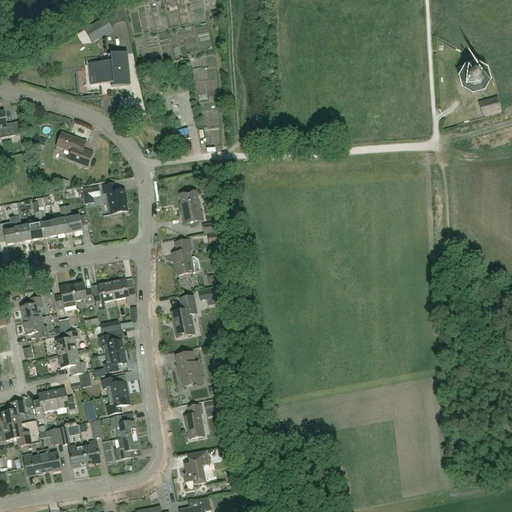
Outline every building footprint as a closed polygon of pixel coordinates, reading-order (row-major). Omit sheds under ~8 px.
[(123,10),(113,13),(117,24),(127,20),(123,10)] [(92,44),(114,31),(113,30),(111,27),(106,18),(84,30),(84,31),(92,44)] [(109,63),(89,65),(91,86),(111,84),(111,88),(130,86),(127,54),(108,56),(109,63)] [(464,78),(464,80),(465,80),(467,85),(466,86),(467,87),(468,87),(473,89),(473,91),(474,91),(474,90),(480,88),(481,89),(482,88),(481,87),(484,82),(485,82),(485,80),(484,80),(482,75),(483,74),(482,73),(481,73),(476,71),(476,70),(475,70),(475,71),(470,72),(469,71),(468,73),(466,78),(464,78)] [(181,98),(183,113),(178,115),(180,124),(184,123),(185,129),(198,127),(192,96),(181,98)] [(497,100),(480,104),(483,115),(500,111),(497,100)] [(209,118),(209,130),(219,129),(219,111),(212,111),(212,118),(209,118)] [(7,125),(5,112),(0,113),(0,139),(15,136),(13,124),(7,125)] [(21,122),(13,124),(15,136),(24,134),(21,122)] [(86,143),(62,134),(57,147),(72,153),(69,160),(88,168),(93,154),(83,151),(86,143)] [(127,200),(125,191),(117,192),(115,184),(103,186),(104,195),(107,195),(111,216),(128,213),(126,200),(127,200)] [(94,204),(93,199),(101,197),(99,188),(82,192),(85,206),(94,204)] [(181,210),(182,218),(184,226),(203,222),(201,213),(200,214),(196,193),(179,196),(182,210),(181,210)] [(69,207),(65,208),(70,235),(83,233),(80,217),(71,218),(69,207)] [(62,220),(54,221),(57,237),(70,235),(65,208),(60,209),(62,220)] [(45,212),(40,213),(44,240),(57,237),(54,221),(47,223),(45,212)] [(37,225),(29,226),(32,242),(44,240),(40,213),(35,214),(37,225)] [(19,217),(14,218),(19,245),(32,242),(29,226),(21,228),(19,217)] [(19,245),(14,218),(10,219),(12,230),(3,231),(2,228),(0,227),(0,240),(5,239),(6,247),(19,245)] [(216,224),(203,226),(204,234),(218,232),(216,224)] [(209,237),(210,245),(220,244),(219,236),(209,237)] [(176,254),(171,255),(173,262),(174,262),(177,277),(200,272),(198,261),(194,258),(190,259),(189,252),(191,252),(189,241),(174,244),(176,254)] [(219,276),(209,277),(209,287),(220,286),(219,276)] [(112,283),(116,302),(127,300),(128,306),(137,304),(134,289),(128,290),(126,280),(112,283)] [(84,283),(71,285),(75,303),(87,300),(88,305),(94,304),(91,290),(85,291),(84,283)] [(116,302),(112,283),(99,286),(101,295),(94,297),(97,312),(107,310),(106,304),(116,302)] [(75,303),(71,285),(60,288),(62,296),(56,298),(58,311),(64,310),(64,309),(76,307),(75,303)] [(218,298),(216,291),(199,294),(200,301),(218,298)] [(182,312),(172,314),(177,339),(194,336),(190,316),(197,315),(193,297),(180,300),(182,312)] [(30,306),(21,308),(24,323),(43,319),(41,309),(44,309),(41,298),(29,301),(30,306)] [(137,308),(131,309),(132,323),(121,325),(122,331),(135,329),(134,324),(137,323),(138,322),(137,308)] [(37,341),(49,338),(47,327),(45,328),(43,319),(24,323),(27,337),(36,335),(37,341)] [(61,334),(70,332),(68,320),(59,322),(61,334)] [(59,357),(79,353),(76,341),(80,340),(79,332),(64,335),(66,341),(56,343),(59,357)] [(125,352),(123,340),(114,342),(113,336),(98,339),(100,349),(104,348),(106,356),(125,352)] [(127,365),(125,352),(106,356),(107,365),(104,365),(106,375),(120,372),(119,366),(127,365)] [(79,353),(59,357),(62,370),(70,368),(72,377),(87,374),(85,364),(81,364),(79,353)] [(176,357),(177,363),(179,374),(181,373),(184,388),(202,384),(198,363),(194,364),(192,353),(176,357)] [(118,385),(116,378),(102,381),(104,390),(107,390),(109,398),(129,395),(126,383),(118,385)] [(52,392),(56,412),(68,409),(69,414),(77,412),(74,398),(68,399),(66,389),(52,392)] [(44,414),(56,412),(52,392),(38,395),(39,400),(33,401),(37,420),(45,418),(44,414)] [(131,406),(129,395),(109,398),(111,407),(107,408),(109,417),(123,414),(122,408),(131,406)] [(0,416),(3,429),(22,425),(20,416),(26,415),(23,402),(11,405),(12,413),(0,415),(0,416)] [(218,402),(204,405),(206,412),(219,409),(218,402)] [(187,429),(190,441),(205,438),(200,415),(203,415),(201,406),(187,409),(189,417),(184,418),(186,429),(187,429)] [(117,430),(119,440),(137,437),(134,423),(125,425),(123,417),(111,420),(113,431),(117,430)] [(94,440),(101,439),(98,422),(91,424),(94,440)] [(24,435),(22,425),(3,429),(5,443),(18,441),(20,448),(32,446),(30,434),(24,435)] [(59,430),(62,445),(62,447),(70,445),(66,429),(59,430)] [(54,447),(62,445),(59,430),(51,432),(54,447)] [(131,453),(140,451),(137,437),(119,440),(120,449),(114,451),(117,462),(132,459),(131,453)] [(109,463),(115,462),(113,442),(101,444),(104,462),(109,461),(109,463)] [(83,449),(86,467),(102,464),(97,443),(90,445),(91,448),(83,449)] [(70,449),(74,470),(86,467),(83,449),(77,450),(76,447),(70,449)] [(43,452),(47,475),(61,473),(57,455),(50,456),(49,451),(43,452)] [(47,475),(43,452),(37,454),(38,458),(32,459),(32,456),(24,458),(28,479),(47,475)] [(207,452),(188,456),(190,465),(184,466),(186,476),(184,476),(186,485),(193,483),(194,487),(206,485),(202,468),(210,467),(207,452)] [(199,508),(181,511),(210,511),(208,500),(198,502),(199,508)]
